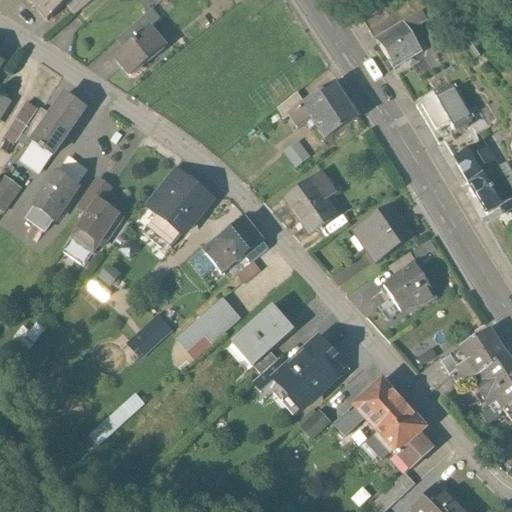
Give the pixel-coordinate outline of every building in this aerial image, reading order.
[(75,0),(25,0),(47,25),(75,0)] [(425,26),(418,20),(376,46),(393,74),(421,56),(413,44),(422,38),(417,31),(425,26)] [(150,33),(149,32),(115,60),(130,78),(164,50),(163,50),(160,52),(147,36),(150,33)] [(358,125),(336,90),(289,121),(297,134),(308,128),(312,134),(316,131),(326,145),(358,125)] [(471,127),(449,90),(420,107),(436,134),(449,126),(455,136),(471,127)] [(84,113),(64,99),(31,145),(51,159),(84,113)] [(36,112),(24,104),(2,138),(15,146),(36,112)] [(476,199),(486,216),(511,200),(511,196),(509,191),(511,188),(511,177),(505,166),(497,171),(483,148),(455,164),(470,188),(469,192),(472,198),(476,199)] [(152,197),(163,206),(183,182),(172,173),(152,197)] [(76,191),(56,177),(33,210),(54,224),(76,191)] [(18,190),(1,179),(0,180),(0,211),(3,213),(18,190)] [(336,197),(324,179),(288,203),(303,227),(308,223),(316,234),(337,220),(326,204),(336,197)] [(78,209),(87,216),(96,204),(99,206),(110,191),(97,182),(78,209)] [(184,182),(183,182),(163,206),(156,216),(182,237),(210,203),(184,182)] [(99,206),(96,204),(87,216),(70,240),(92,255),(98,247),(100,248),(119,220),(99,206)] [(412,242),(392,212),(355,237),(375,267),(412,242)] [(267,252),(245,224),(220,244),(219,243),(213,248),(210,244),(202,251),(202,252),(188,264),(202,280),(215,270),(221,277),(244,258),(250,266),(267,252)] [(436,300),(415,269),(385,289),(403,315),(414,308),(417,313),(436,300)] [(222,301),(175,342),(186,355),(205,339),(211,346),(239,322),(222,301)] [(274,308),(232,345),(253,369),(295,332),(274,308)] [(171,333),(157,317),(126,343),(140,359),(171,333)] [(489,373),(508,360),(490,334),(461,353),(471,367),(459,375),(468,388),(469,387),(489,374),(489,373)] [(343,374),(318,345),(276,382),(301,411),(343,374)] [(511,366),(508,360),(489,373),(489,374),(469,387),(482,408),(488,405),(496,418),(511,408),(511,366)] [(365,422),(376,434),(405,409),(383,385),(354,410),(355,410),(335,428),(345,440),(365,422)] [(426,433),(405,409),(376,434),(410,473),(432,454),(419,439),(426,433)] [(416,511),(459,511),(437,491),(416,511)]
